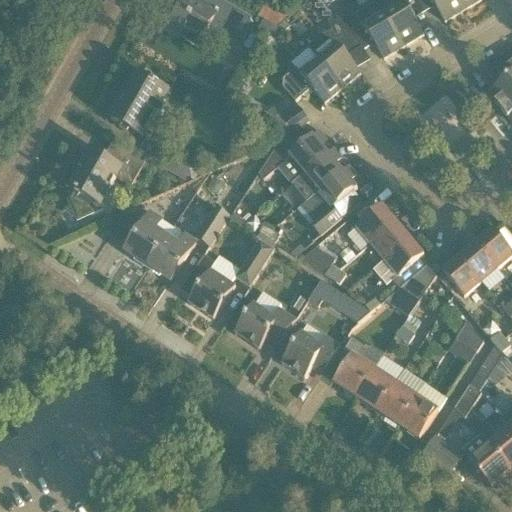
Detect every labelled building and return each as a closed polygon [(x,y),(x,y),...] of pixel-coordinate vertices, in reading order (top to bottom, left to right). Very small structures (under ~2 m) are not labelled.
[(424,38),(405,6),(414,0),(384,0),(377,5),(384,18),(404,50),(424,38)] [(465,13),(456,0),(429,0),(445,25),(465,13)] [(456,0),(465,13),(485,1),(484,0),(456,0)] [(187,1),(172,27),(184,35),(182,38),(199,48),(209,31),(223,39),(236,47),(251,22),(238,14),(234,12),(216,2),(209,14),(187,1)] [(404,50),(384,18),(377,5),(356,17),(347,2),(337,8),(341,15),(357,42),(367,35),(384,62),(404,50)] [(362,50),(357,42),(341,15),(327,24),(332,32),(327,37),(326,35),(308,50),(319,63),(343,91),(361,76),(346,59),(362,50)] [(511,103),(511,62),(497,74),(504,83),(488,96),(502,113),(511,103)] [(343,91),(319,63),(301,77),(296,71),(283,82),(283,90),(296,105),(312,91),(325,107),(343,91)] [(123,96),(109,120),(126,130),(142,139),(155,116),(158,118),(160,118),(162,117),(163,116),(164,114),(164,112),(163,110),(159,108),(168,94),(152,85),(135,75),(134,76),(123,96)] [(511,103),(502,113),(511,124),(511,103)] [(286,121),(272,112),(263,127),(286,141),(293,137),(309,125),(300,111),(286,121)] [(328,157),(327,157),(321,149),(321,145),(325,142),(319,134),(302,148),(293,137),(286,141),(279,146),(257,179),(264,184),(292,161),(305,177),(328,157)] [(90,153),(69,190),(75,194),(70,204),(78,223),(103,211),(101,207),(110,191),(115,181),(132,191),(146,167),(129,157),(112,147),(104,161),(90,153)] [(342,175),(342,174),(336,167),(336,163),(340,159),(334,151),(327,157),(328,157),(305,177),(291,188),(306,206),(319,194),(342,175)] [(200,173),(193,169),(170,156),(163,169),(185,182),(186,180),(193,184),(200,173)] [(348,169),(342,174),(342,175),(319,194),(333,210),(315,225),(320,241),(346,219),(361,206),(353,197),(358,193),(350,184),(350,180),(355,177),(348,169)] [(356,230),(347,238),(361,255),(370,247),(396,226),(382,209),(371,217),(367,221),(356,230)] [(215,211),(196,239),(211,249),(230,221),(215,211)] [(121,247),(132,231),(136,224),(125,216),(109,239),(121,247)] [(148,270),(167,242),(156,234),(162,224),(151,217),(126,255),(148,270)] [(384,264),(410,242),(396,226),(370,247),(384,264)] [(511,240),(504,231),(497,237),(493,233),(476,247),(498,273),(511,260),(511,240)] [(196,246),(186,240),(179,250),(167,242),(148,270),(171,285),(196,246)] [(384,264),(373,273),(387,289),(393,284),(400,293),(427,270),(421,262),(424,259),(410,242),(384,264)] [(249,261),(235,282),(250,292),(275,254),(260,244),(260,245),(249,261)] [(498,273),(476,247),(460,261),(481,286),(498,273)] [(296,261),(305,254),(301,248),(292,255),(296,261)] [(302,264),(326,280),(333,269),(337,263),(318,251),(302,264)] [(236,289),(211,273),(216,266),(204,259),(181,294),(191,301),(188,306),(214,323),(236,289)] [(481,286),(460,261),(443,275),(464,301),(481,286)] [(348,278),(333,269),(326,280),(340,289),(345,283),(348,278)] [(418,308),(437,281),(427,270),(400,293),(398,294),(418,308)] [(321,285),(308,305),(318,312),(323,305),(358,328),(364,323),(371,317),(321,285)] [(246,320),(235,337),(260,353),(267,342),(279,350),(290,333),(296,323),(285,316),(279,312),(281,308),(264,297),(255,309),(254,308),(246,320)] [(297,298),(289,309),(298,315),(305,304),(297,298)] [(376,302),(366,310),(372,317),(381,308),(376,302)] [(421,326),(410,319),(397,341),(408,349),(415,339),(413,338),(421,326)] [(477,356),(483,346),(467,327),(457,343),(477,356)] [(326,340),(325,341),(307,329),(293,351),(282,368),(305,383),(312,372),(322,379),(341,350),(326,340)] [(500,335),(490,344),(495,350),(496,351),(506,342),(500,335)] [(374,373),(361,365),(369,354),(352,342),(342,358),(350,363),(334,387),(356,402),(374,373)] [(511,348),(506,342),(496,351),(502,358),(511,348)] [(495,350),(469,390),(479,396),(487,384),(487,383),(496,390),(510,378),(511,376),(511,369),(502,358),(496,351),(495,350)] [(445,359),(433,351),(427,360),(439,368),(445,359)] [(377,416),(395,387),(374,373),(356,402),(377,416)] [(398,429),(417,401),(395,387),(377,416),(398,429)] [(309,406),(320,412),(329,395),(319,389),(309,406)] [(454,413),(462,419),(463,420),(470,409),(479,396),(469,390),(454,413)] [(438,416),(417,401),(398,429),(420,444),(438,416)] [(511,412),(501,422),(508,431),(511,435),(511,412)] [(497,440),(490,431),(481,439),(489,448),(511,474),(511,472),(511,435),(508,431),(497,440)] [(511,474),(489,448),(481,439),(463,454),(461,455),(463,457),(491,491),(511,474)] [(423,461),(422,462),(449,479),(460,463),(453,459),(456,454),(444,446),(437,441),(436,440),(430,451),(423,461)]
